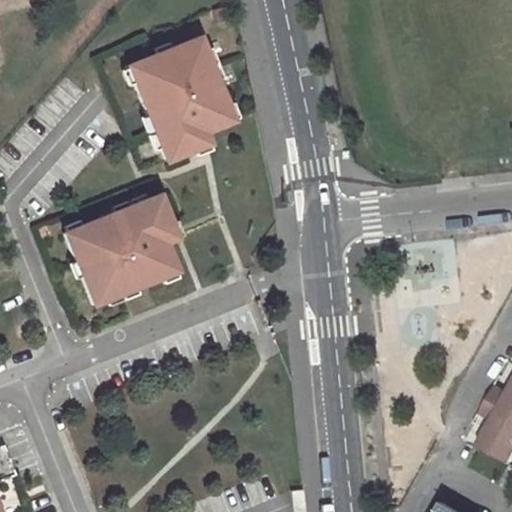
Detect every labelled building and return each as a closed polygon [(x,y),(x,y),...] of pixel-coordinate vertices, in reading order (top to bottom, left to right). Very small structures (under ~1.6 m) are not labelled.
[(209,29),(136,57),(172,153),(202,142),(194,122),(208,116),(211,124),(240,113),(209,29)] [(194,122),(202,142),(216,136),(211,124),(208,116),(194,122)] [(171,223),(159,194),(63,230),(92,303),(177,272),(165,242),(156,245),(151,231),(171,223)] [(165,242),(176,237),(171,223),(151,231),(156,245),(165,242)] [(511,382),(509,388),(494,381),(479,410),(491,416),(477,443),(511,460),(511,457),(511,382)] [(0,511),(3,511),(0,502),(0,484),(22,476),(21,474),(16,463),(12,451),(10,447),(0,451),(0,511)] [(300,511),(299,491),(288,493),(289,511),(300,511)] [(463,511),(442,500),(434,511),(463,511)]
